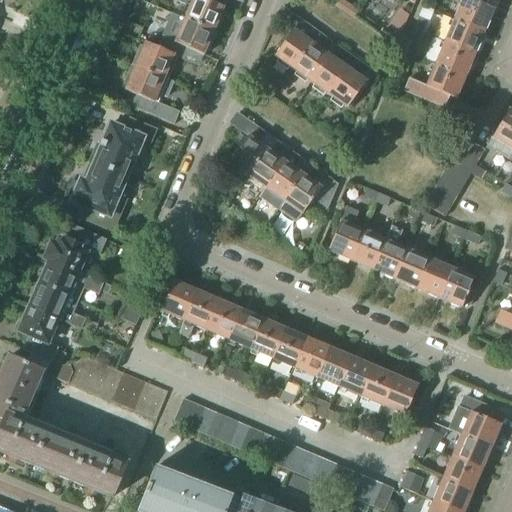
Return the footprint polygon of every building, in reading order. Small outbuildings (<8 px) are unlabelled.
[(223,9),(220,7),(201,0),(192,0),(184,20),(216,34),(221,21),(219,20),(223,9)] [(462,0),(454,20),(484,33),(493,12),(480,7),(483,0),(462,0)] [(277,21),(293,32),(274,58),(292,71),(311,44),(315,47),(323,37),(315,31),(313,35),(302,27),(305,24),(285,10),(277,21)] [(414,30),(422,34),(427,22),(419,18),(414,30)] [(184,20),(174,43),(199,55),(203,56),(208,45),(211,46),(216,34),(184,20)] [(444,43),(475,56),(484,33),(454,20),(444,43)] [(422,34),(414,30),(409,41),(418,45),(422,34)] [(140,55),(138,54),(132,66),(168,81),(177,58),(195,66),(199,55),(174,43),(162,38),(157,49),(145,44),(140,55)] [(435,66),(465,79),(475,56),(444,43),(435,66)] [(326,54),(315,47),(311,44),(292,71),(310,83),(329,56),(333,60),(341,49),(333,44),(326,54)] [(333,60),(329,56),(310,83),(328,96),(346,70),(351,72),(358,62),(351,57),(346,64),(344,67),(333,60)] [(125,91),(136,96),(132,108),(173,125),(178,113),(159,105),(158,105),(161,97),(167,100),(174,84),(168,82),(168,81),(132,66),(127,79),(130,80),(125,91)] [(426,87),(410,80),(404,92),(443,109),(448,97),(456,100),(465,79),(435,66),(426,87)] [(351,72),(346,70),(328,96),(347,110),(366,83),(369,86),(376,75),(369,70),(364,77),(362,80),(351,72)] [(485,150),(494,156),(496,154),(508,161),(511,153),(511,112),(509,111),(491,140),(485,150)] [(232,127),(248,138),(229,164),(247,177),(266,150),(270,153),(277,143),(270,137),(263,147),(252,140),(259,130),(240,116),(232,127)] [(97,146),(89,164),(93,165),(130,181),(146,141),(150,143),(156,131),(129,120),(125,131),(123,130),(117,128),(110,125),(102,143),(101,143),(99,147),(97,146)] [(464,139),(462,142),(449,164),(459,169),(473,144),(464,139)] [(475,167),(485,151),(473,144),(459,169),(470,175),(481,182),(486,174),(475,167)] [(270,153),(266,150),(247,177),(266,190),(285,164),(288,165),(295,155),(288,150),(281,160),(270,153)] [(306,163),(304,165),(300,162),(294,170),(288,165),(285,164),(266,190),(283,203),(284,203),(303,176),(306,178),(313,168),(306,163)] [(459,169),(449,164),(443,174),(464,186),(470,175),(459,169)] [(79,181),(71,202),(83,207),(90,210),(92,211),(87,222),(113,233),(126,201),(122,199),(130,181),(93,165),(85,184),(79,181)] [(437,185),(458,196),(464,186),(443,174),(437,185)] [(303,176),(284,203),(283,203),(278,211),(296,224),(312,202),(315,205),(322,195),(331,201),(338,186),(324,176),(319,183),(315,180),(313,183),(306,178),(303,176)] [(431,195),(452,207),(458,196),(437,185),(431,195)] [(511,200),(511,198),(511,189),(506,185),(501,193),(511,200)] [(375,204),(379,195),(367,190),(364,199),(375,204)] [(379,195),(375,204),(387,208),(390,200),(379,195)] [(424,206),(445,219),(452,207),(431,195),(424,206)] [(341,223),(340,222),(327,253),(350,262),(363,232),(353,228),(359,214),(347,209),(341,223)] [(420,222),(423,214),(411,209),(408,217),(420,222)] [(423,214),(420,222),(431,227),(434,219),(423,214)] [(55,247),(50,245),(44,260),(80,275),(85,264),(90,266),(94,255),(100,257),(106,241),(74,227),(67,242),(64,241),(64,243),(58,240),(55,247)] [(384,241),(385,241),(373,272),(395,281),(408,251),(396,246),(402,232),(390,227),(384,241)] [(464,242),(468,233),(456,228),(452,236),(464,242)] [(384,241),(363,232),(350,262),(373,272),(385,241),(384,241)] [(468,233),(464,242),(477,247),(480,238),(468,233)] [(417,291),(430,260),(408,251),(395,281),(417,291)] [(44,260),(48,262),(39,285),(79,302),(85,287),(100,292),(104,284),(80,275),(44,260)] [(439,300),(452,270),(430,260),(417,291),(439,300)] [(461,310),(474,279),(452,270),(439,300),(461,310)] [(498,271),(493,283),(502,287),(507,275),(498,271)] [(161,313),(182,322),(183,322),(196,292),(174,282),(161,313)] [(39,285),(29,308),(60,322),(81,331),(85,320),(73,315),(79,302),(39,285)] [(183,322),(182,322),(176,336),(188,340),(194,327),(205,332),(218,301),(196,292),(183,322)] [(228,341),(241,311),(218,301),(205,332),(228,341)] [(28,337),(22,351),(50,363),(52,364),(58,349),(50,346),(60,322),(29,308),(19,332),(28,337)] [(249,350),(262,320),(241,311),(228,341),(249,350)] [(511,317),(498,311),(492,323),(511,331),(511,317)] [(271,360),(285,330),(262,320),(249,350),(271,360)] [(285,330),(271,360),(294,370),(307,339),(285,330)] [(151,336),(155,348),(164,344),(159,332),(151,336)] [(307,339),(294,370),(315,379),(327,348),(307,339)] [(327,348),(315,379),(338,388),(350,358),(327,348)] [(191,363),(195,354),(184,350),(180,358),(191,363)] [(87,369),(90,361),(75,354),(71,364),(72,364),(72,367),(73,369),(73,373),(69,383),(79,388),(87,369)] [(195,354),(191,363),(203,368),(207,359),(195,354)] [(7,358),(3,369),(0,375),(0,419),(2,421),(17,427),(20,420),(22,415),(24,416),(42,372),(7,358)] [(350,358),(338,388),(359,398),(372,367),(350,358)] [(101,365),(90,361),(87,369),(79,388),(89,392),(101,365)] [(72,367),(72,364),(60,368),(52,365),(52,364),(50,363),(46,374),(69,383),(73,373),(73,369),(72,367)] [(89,392),(100,397),(112,370),(109,369),(101,365),(89,392)] [(372,367),(359,398),(382,407),(395,377),(372,367)] [(235,382),(239,374),(228,369),(224,377),(235,382)] [(100,397),(111,401),(123,375),(113,370),(112,370),(100,397)] [(239,374),(235,382),(247,387),(251,379),(239,374)] [(123,406),(134,379),(123,375),(111,401),(123,406)] [(404,417),(417,387),(395,377),(382,407),(404,417)] [(134,379),(123,406),(134,411),(145,384),(134,379)] [(145,384),(134,411),(145,416),(156,389),(145,384)] [(272,387),(269,396),(281,401),(284,393),(272,387)] [(156,389),(145,416),(156,420),(167,394),(156,389)] [(292,406),(295,398),(284,393),(281,401),(292,406)] [(185,428),(194,405),(183,400),(173,423),(185,428)] [(460,409),(451,431),(460,435),(491,448),(501,426),(488,421),(493,410),(470,400),(465,411),(460,409)] [(194,405),(185,428),(195,432),(205,410),(194,405)] [(325,420),(328,412),(316,406),(313,415),(325,420)] [(205,410),(195,432),(207,437),(216,415),(205,410)] [(336,425),(339,416),(328,412),(325,420),(336,425)] [(216,415),(207,437),(218,442),(228,420),(216,415)] [(0,454),(111,501),(126,464),(20,420),(17,427),(2,421),(0,426),(0,454)] [(228,420),(218,442),(229,447),(239,424),(228,420)] [(239,424),(229,447),(240,451),(250,429),(239,424)] [(369,439),(372,430),(360,425),(357,434),(369,439)] [(250,429),(240,451),(251,456),(260,433),(250,429)] [(380,444),(384,435),(372,430),(369,439),(380,444)] [(260,433),(251,456),(261,460),(271,438),(260,433)] [(432,436),(424,433),(419,444),(427,448),(432,436)] [(460,435),(451,458),(481,471),(491,448),(460,435)] [(271,438),(261,460),(273,466),(283,443),(271,438)] [(283,443),(273,466),(284,470),(294,448),(283,443)] [(414,456),(422,459),(427,448),(419,444),(414,456)] [(294,448),(284,470),(294,475),(304,452),(294,448)] [(304,452),(294,475),(306,480),(315,457),(304,452)] [(315,457),(306,480),(318,485),(327,462),(315,457)] [(451,458),(442,479),(473,492),(481,471),(451,458)] [(327,462),(318,485),(329,489),(338,467),(327,462)] [(338,467),(329,489),(339,494),(349,471),(338,467)] [(138,510),(142,511),(227,511),(233,499),(154,468),(138,510)] [(349,471),(339,494),(350,498),(360,476),(349,471)] [(407,473),(400,489),(408,492),(415,476),(407,473)] [(360,476),(350,498),(361,503),(371,481),(360,476)] [(442,479),(432,502),(453,511),(464,511),(473,492),(442,479)] [(371,481),(361,503),(372,508),(381,485),(371,481)] [(384,511),(394,491),(381,485),(372,508),(381,511),(384,511)] [(234,494),(233,499),(227,511),(250,511),(254,502),(234,494)] [(254,502),(250,511),(273,511),(275,510),(254,502)] [(453,511),(432,502),(427,511),(453,511)]
